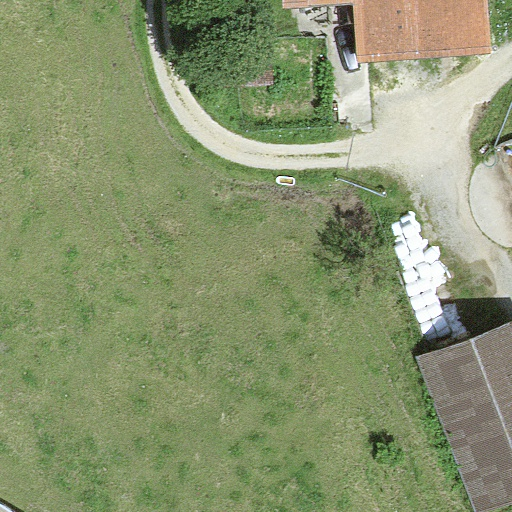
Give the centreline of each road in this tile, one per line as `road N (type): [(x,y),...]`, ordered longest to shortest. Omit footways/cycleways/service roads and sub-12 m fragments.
road 1 (track): [(157,0),(178,94),(219,138),(279,152),(422,143)]
road 2 (track): [(511,59),(422,143),(443,211),(511,287)]
